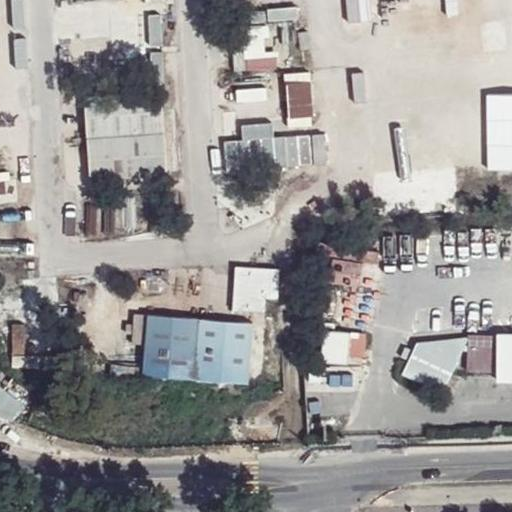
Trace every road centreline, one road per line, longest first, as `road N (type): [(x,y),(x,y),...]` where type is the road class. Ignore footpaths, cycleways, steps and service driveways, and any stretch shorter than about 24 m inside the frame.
road 1 (secondary): [(289,464),(59,474)]
road 2 (secondary): [(327,499),(511,493)]
road 3 (secondary): [(470,459),(289,464)]
road 4 (residential): [(470,459),(444,477),(315,487)]
road 5 (secondary): [(154,501),(298,499)]
